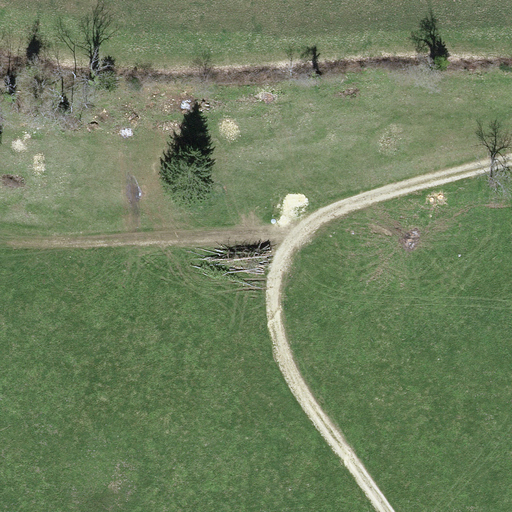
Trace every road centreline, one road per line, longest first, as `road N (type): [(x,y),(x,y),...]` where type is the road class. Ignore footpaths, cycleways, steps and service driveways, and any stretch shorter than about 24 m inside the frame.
road 1 (track): [(511,157),(342,207),(306,229),(281,265),(274,305),(286,360),(385,511)]
road 2 (track): [(293,244),(174,239),(0,247)]
